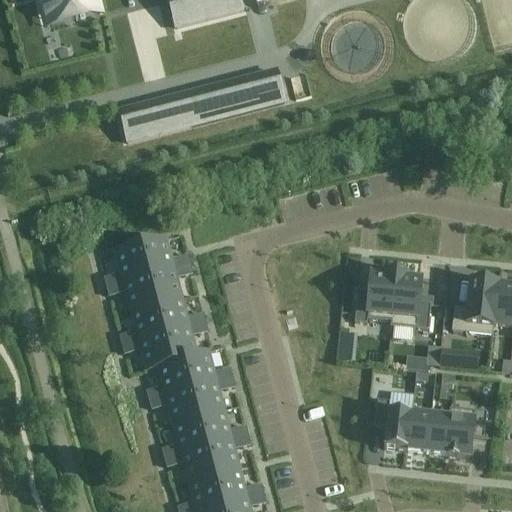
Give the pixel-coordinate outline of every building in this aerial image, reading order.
[(44,0),(49,18),(92,7),(90,0),(44,0)] [(167,0),(175,30),(242,13),(238,0),(167,0)] [(158,137),(191,129),(183,98),(150,106),(158,137)] [(166,241),(140,248),(148,278),(174,271),(166,241)] [(122,285),(148,278),(140,248),(114,255),(122,285)] [(187,258),(178,261),(180,270),(190,267),(187,258)] [(190,267),(180,270),(182,279),(192,276),(190,267)] [(148,278),(156,307),(182,300),(174,271),(148,278)] [(357,300),(354,326),(366,327),(367,322),(390,325),(391,325),(396,277),(379,275),(379,278),(371,278),(369,301),(357,300)] [(390,325),(390,329),(428,333),(430,307),(418,306),(421,283),(413,282),(413,278),(396,277),(391,325),(390,325)] [(114,278),(104,280),(106,289),(116,287),(114,278)] [(130,314),(156,307),(148,278),(122,285),(130,314)] [(454,310),(451,334),(492,339),(493,328),(492,328),(496,289),(497,289),(498,287),(470,284),(468,312),(454,310)] [(106,289),(109,298),(118,296),(116,287),(106,289)] [(496,289),(492,328),(493,328),(511,329),(511,290),(497,289),(496,289)] [(189,329),(182,300),(156,307),(163,336),(189,329)] [(130,314),(137,343),(163,336),(156,307),(130,314)] [(195,328),(205,325),(203,316),(193,319),(195,328)] [(198,337),(208,334),(205,325),(195,328),(198,337)] [(183,363),(197,359),(197,358),(189,329),(163,336),(171,366),(183,363)] [(119,338),(122,347),(131,345),(129,336),(119,338)] [(171,366),(163,336),(137,343),(145,373),(157,370),(157,369),(171,366)] [(122,347),(124,357),(134,354),(131,345),(122,347)] [(441,351),(429,350),(427,368),(439,369),(441,351)] [(441,369),(459,371),(461,353),(442,351),(441,369)] [(183,363),(190,392),(217,385),(209,355),(197,358),(197,359),(183,363)] [(157,370),(164,399),(190,392),(183,363),(171,366),(157,369),(157,370)] [(502,363),(501,375),(509,376),(511,364),(502,363)] [(220,374),(222,383),(232,381),(230,372),(220,374)] [(416,376),(415,384),(427,385),(428,377),(416,376)] [(442,378),(441,386),(453,388),(454,380),(442,378)] [(235,390),(232,381),(222,383),(225,392),(235,390)] [(224,414),(217,385),(190,392),(198,421),(224,414)] [(146,394),(149,403),(159,400),(156,391),(146,394)] [(164,399),(172,428),(198,421),(190,392),(164,399)] [(159,400),(149,403),(151,412),(161,409),(159,400)] [(377,403),(374,429),(386,430),(383,451),(407,454),(411,416),(412,416),(413,412),(389,409),(389,404),(377,403)] [(449,421),(445,458),(447,458),(447,460),(458,461),(458,459),(469,461),(471,439),(483,441),(485,424),(486,421),(486,417),(486,415),(450,411),(448,421),(449,421)] [(224,414),(198,421),(206,450),(232,443),(224,414)] [(411,416),(407,454),(426,456),(430,418),(412,416),(411,416)] [(430,418),(426,456),(445,458),(449,421),(448,421),(430,418)] [(206,450),(198,421),(172,428),(180,457),(206,450)] [(238,441),(248,439),(245,430),(235,432),(238,441)] [(250,448),(248,439),(238,441),(240,450),(250,448)] [(214,479),(240,472),(232,443),(206,450),(214,479)] [(164,461),(174,458),(172,449),(162,452),(164,461)] [(180,457),(187,486),(214,479),(206,450),(180,457)] [(176,467),(174,458),(164,461),(167,470),(176,467)] [(214,479),(221,508),(247,501),(240,472),(214,479)] [(205,511),(221,508),(214,479),(187,486),(194,511),(205,511)] [(251,490),(253,499),(263,497),(261,488),(251,490)] [(265,506),(263,497),(253,499),(256,508),(265,506)] [(250,511),(247,501),(221,508),(222,511),(250,511)]
